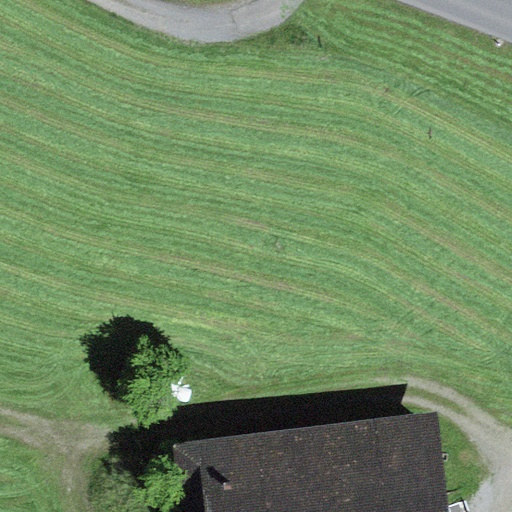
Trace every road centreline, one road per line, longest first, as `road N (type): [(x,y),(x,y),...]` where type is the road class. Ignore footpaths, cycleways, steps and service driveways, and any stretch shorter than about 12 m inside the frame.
road 1 (track): [(511,451),(426,395),(107,444)]
road 2 (track): [(122,0),(157,16),(237,26),(285,0)]
